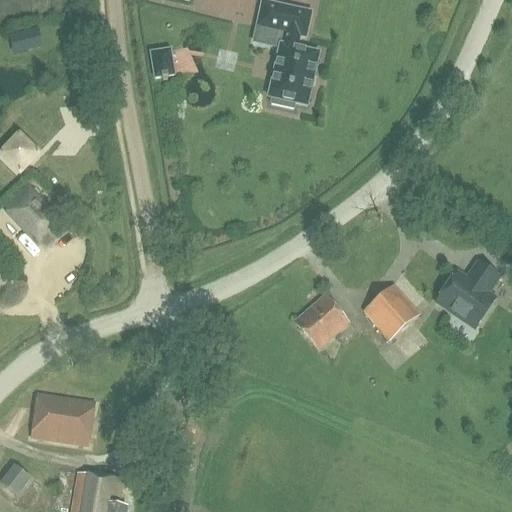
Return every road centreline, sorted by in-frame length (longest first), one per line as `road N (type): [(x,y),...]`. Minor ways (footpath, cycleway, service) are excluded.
road 1 (unclassified): [(0,389),(59,343),(215,296),(384,183),(427,135),(493,0)]
road 2 (track): [(114,0),(126,112),(167,309)]
